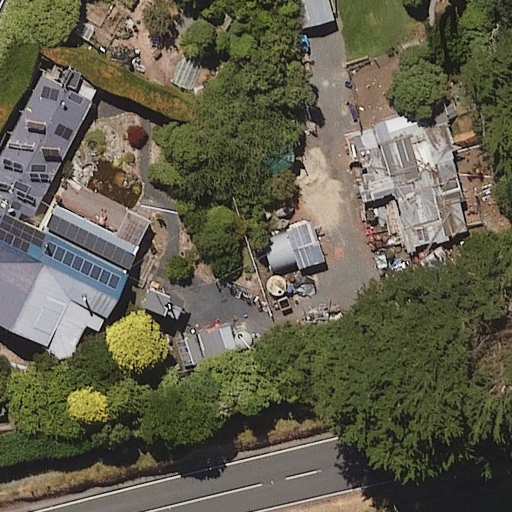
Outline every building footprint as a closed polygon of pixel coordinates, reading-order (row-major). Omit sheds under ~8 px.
[(0,221),(4,213),(32,228),(94,96),(42,72),(0,160),(0,221)] [(439,209),(430,165),(425,137),(420,117),(357,130),(371,196),(381,194),(394,254),(446,243),(439,209)] [(430,165),(439,209),(469,203),(454,131),(425,137),(430,165)] [(4,213),(0,221),(0,325),(69,358),(84,325),(100,332),(150,224),(63,183),(41,232),(32,228),(4,213)] [(249,275),(166,296),(184,368),(268,347),(249,275)]
